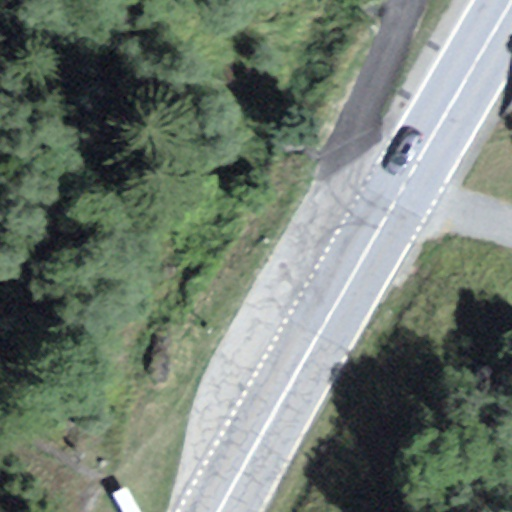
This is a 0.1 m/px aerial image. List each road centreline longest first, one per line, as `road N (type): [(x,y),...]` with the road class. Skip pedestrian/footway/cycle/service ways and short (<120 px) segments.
road 1 (secondary): [(216,511),(511,0)]
road 2 (track): [(405,0),(339,160),(403,187)]
